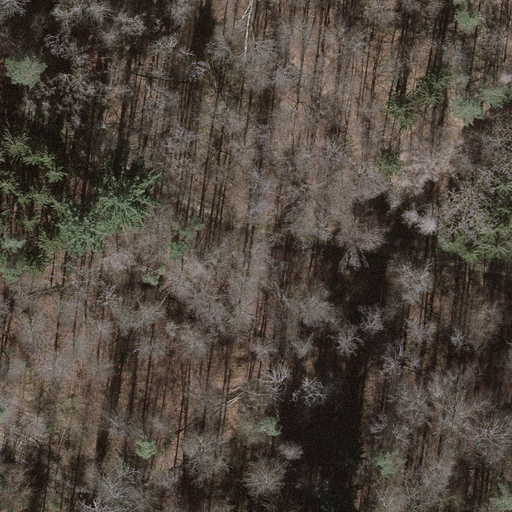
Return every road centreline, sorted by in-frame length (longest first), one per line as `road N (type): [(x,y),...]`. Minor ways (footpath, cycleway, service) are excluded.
road 1 (track): [(0,89),(295,232),(511,271)]
road 2 (track): [(0,451),(125,511)]
